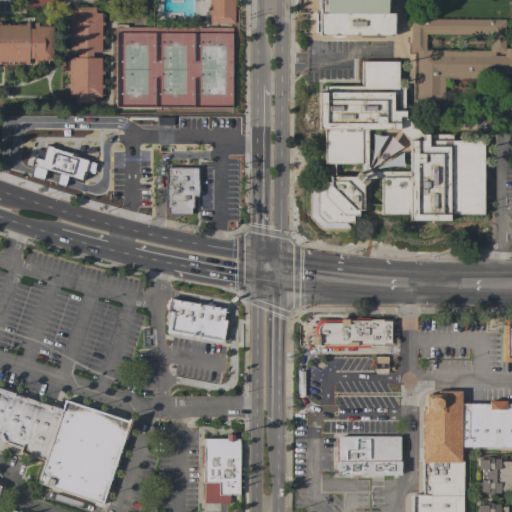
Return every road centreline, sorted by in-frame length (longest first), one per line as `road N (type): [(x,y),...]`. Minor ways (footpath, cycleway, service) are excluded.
road 1 (secondary): [(278,260),(276,21),(268,7)]
road 2 (secondary): [(254,281),(253,511)]
road 3 (secondary): [(275,511),(278,284)]
road 4 (secondary): [(254,84),(254,256)]
road 5 (primary): [(156,237),(0,192)]
road 6 (primary): [(278,284),(407,296)]
